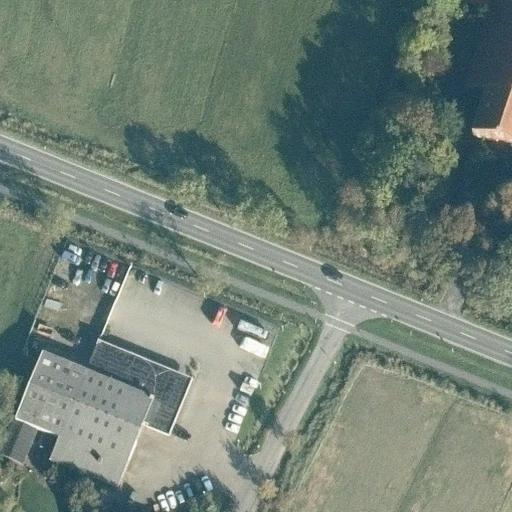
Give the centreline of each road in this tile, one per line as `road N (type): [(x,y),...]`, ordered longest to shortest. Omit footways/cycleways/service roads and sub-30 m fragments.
road 1 (secondary): [(0,150),(353,295)]
road 2 (residential): [(353,295),(248,511)]
road 3 (secondary): [(353,295),(511,359)]
